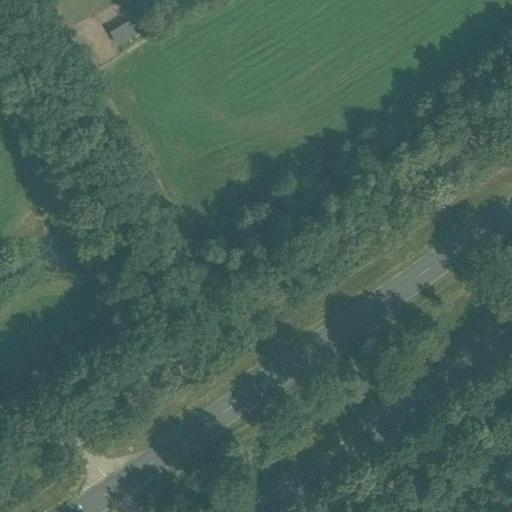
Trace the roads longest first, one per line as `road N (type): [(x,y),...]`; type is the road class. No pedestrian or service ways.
road 1 (unclassified): [(511,119),(70,423)]
road 2 (primary): [(511,212),(114,487)]
road 3 (primary): [(272,511),(511,348)]
